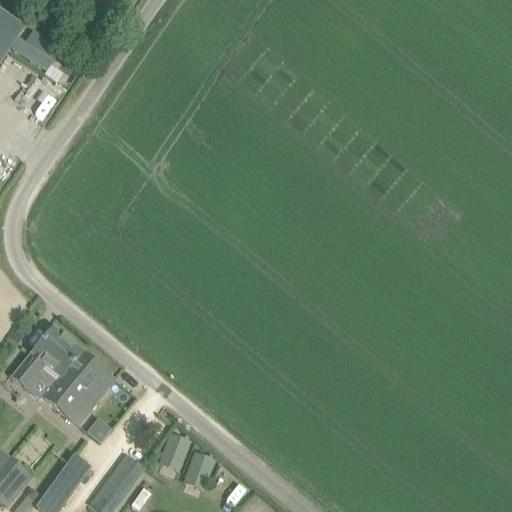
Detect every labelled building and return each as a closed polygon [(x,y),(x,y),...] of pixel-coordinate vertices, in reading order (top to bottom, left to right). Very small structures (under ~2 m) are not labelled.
[(62,0),(86,16),(96,0),(62,0)] [(12,19),(35,33),(41,23),(18,8),(12,19)] [(32,34),(23,47),(52,65),(53,66),(61,53),(32,34)] [(52,65),(23,47),(17,43),(10,53),(45,75),(52,65)] [(44,402),(46,404),(84,358),(82,356),(83,356),(82,356),(52,331),(12,381),(25,392),(37,377),(54,390),(44,402)] [(114,383),(84,358),(46,404),(77,429),(114,383)] [(101,445),(112,432),(99,421),(88,434),(101,445)] [(171,438),(160,473),(181,479),(192,444),(171,438)] [(194,455),(183,490),(204,496),(214,461),(194,455)] [(59,511),(90,470),(74,458),(36,510),(38,511),(59,511)] [(0,504),(7,511),(32,480),(9,461),(0,471),(0,504)] [(122,466),(110,482),(93,504),(103,511),(106,511),(134,475),(122,466)]
